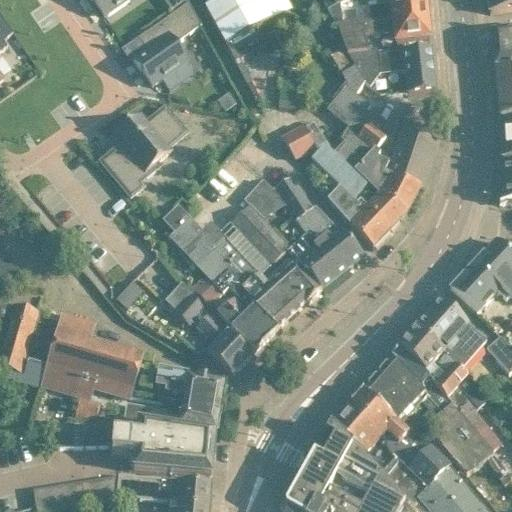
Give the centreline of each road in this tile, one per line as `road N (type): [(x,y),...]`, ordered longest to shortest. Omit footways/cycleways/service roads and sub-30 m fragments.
road 1 (residential): [(456,215),(435,215),(387,277),(278,373),(259,402),(224,511)]
road 2 (residential): [(0,154),(44,158),(118,98),(118,80),(59,0)]
road 3 (primary): [(312,396),(433,263),(456,215)]
road 4 (primary): [(456,215),(468,124),(459,0)]
road 5 (primary): [(312,396),(287,410),(264,441),(250,501)]
road 6 (primary): [(250,501),(312,396)]
